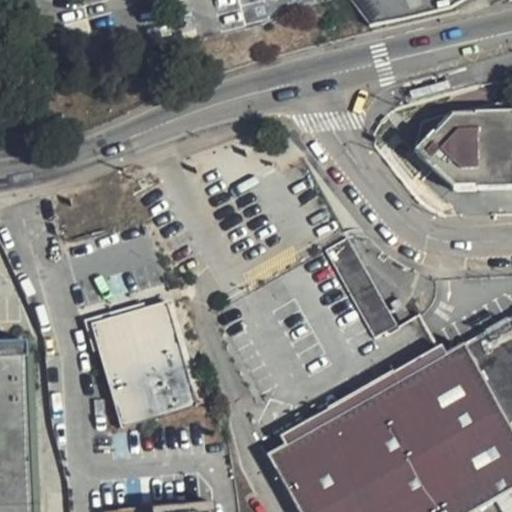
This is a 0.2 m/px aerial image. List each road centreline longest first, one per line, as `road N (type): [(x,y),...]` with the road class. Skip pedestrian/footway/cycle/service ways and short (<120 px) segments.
road 1 (tertiary): [(511,29),(305,80),(56,172),(0,179)]
road 2 (tertiary): [(0,198),(63,190),(233,120),(321,104)]
road 3 (unclassified): [(321,104),(332,131),(396,215),(428,238),(511,242)]
road 4 (tertiary): [(321,104),(511,49)]
